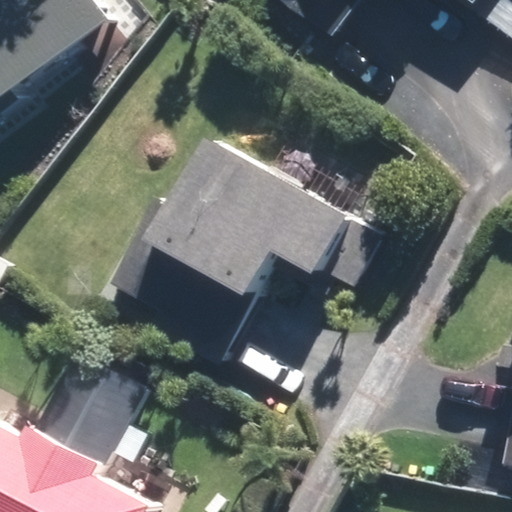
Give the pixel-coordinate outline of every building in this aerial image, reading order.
[(0,0),(0,112),(33,87),(23,74),(99,16),(86,0),(0,0)] [(279,0),(326,34),(352,0),(460,0),(465,3),(466,0),(279,0)] [(350,289),(384,232),(192,121),(85,305),(210,378),(279,260),(306,275),(311,267),(350,289)] [(511,348),(505,387),(511,387),(511,401),(498,464),(511,466),(511,348)] [(20,429),(0,417),(0,511),(187,511),(188,511),(131,481),(137,471),(66,432),(60,443),(24,423),(20,429)]
